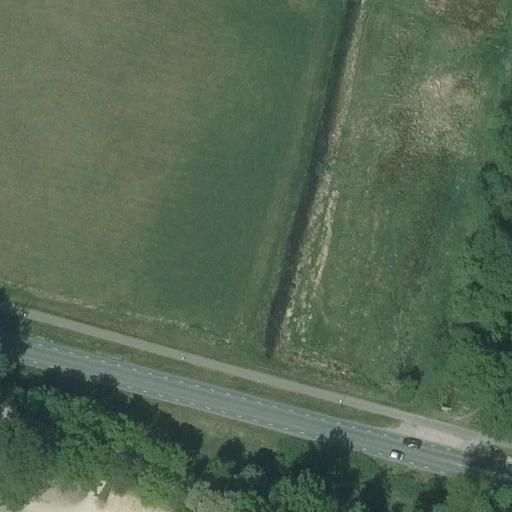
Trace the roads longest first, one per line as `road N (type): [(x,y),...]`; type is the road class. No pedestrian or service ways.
road 1 (secondary): [(473,469),(0,344)]
road 2 (unclassified): [(238,511),(0,414)]
